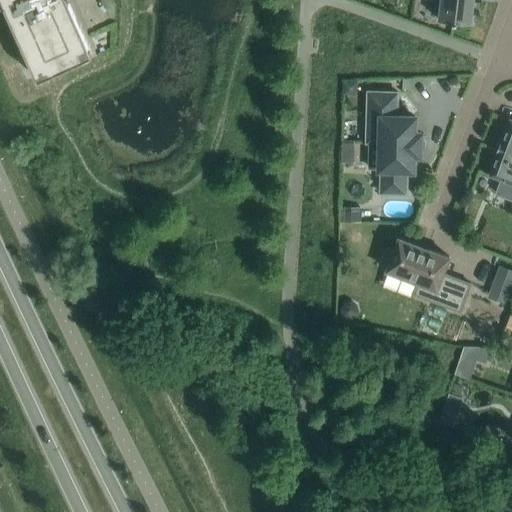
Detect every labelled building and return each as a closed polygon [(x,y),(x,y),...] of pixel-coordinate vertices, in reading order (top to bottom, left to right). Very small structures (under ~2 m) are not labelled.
[(92,54),(67,0),(1,0),(37,79),(92,54)] [(456,22),(471,23),(473,0),(435,0),(437,2),(440,3),(438,19),(452,21),(452,23),(456,24),(456,22)] [(402,79),(401,90),(411,90),(411,80),(402,79)] [(356,80),(343,80),(343,95),(356,95),(356,80)] [(397,116),(397,92),(368,91),(366,142),(370,142),(369,168),(379,168),(379,170),(381,170),(380,193),(406,193),(407,171),(414,171),(414,155),(420,155),(421,133),(415,133),(415,117),(397,116)] [(511,119),(510,119),(502,142),(500,141),(497,151),(498,152),(490,175),(501,179),(496,193),(511,199),(511,119)] [(350,164),(361,164),(361,147),(350,147),(350,164)] [(340,206),(339,221),(361,222),(361,207),(340,206)] [(387,267),(385,270),(418,283),(414,294),(460,311),(470,283),(443,273),(449,256),(398,237),(393,251),(385,248),(379,264),(387,267)] [(511,305),(511,270),(505,268),(494,299),(511,305)]
